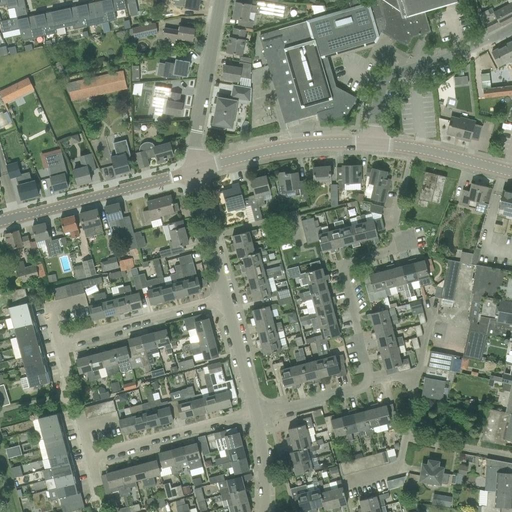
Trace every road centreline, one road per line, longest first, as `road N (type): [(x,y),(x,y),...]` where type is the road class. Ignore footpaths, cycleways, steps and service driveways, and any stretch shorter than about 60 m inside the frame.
road 1 (residential): [(372,145),(385,81),(511,29)]
road 2 (residential): [(194,168),(0,221)]
road 3 (residential): [(371,380),(347,263),(416,243)]
road 4 (residential): [(372,145),(277,148),(194,168)]
road 5 (residential): [(90,457),(257,411)]
road 6 (residential): [(59,340),(227,299)]
road 7 (residential): [(194,168),(220,0)]
road 8 (residential): [(418,372),(399,467),(343,482)]
road 9 (residential): [(511,171),(372,145)]
road 10 (residential): [(257,411),(371,380)]
